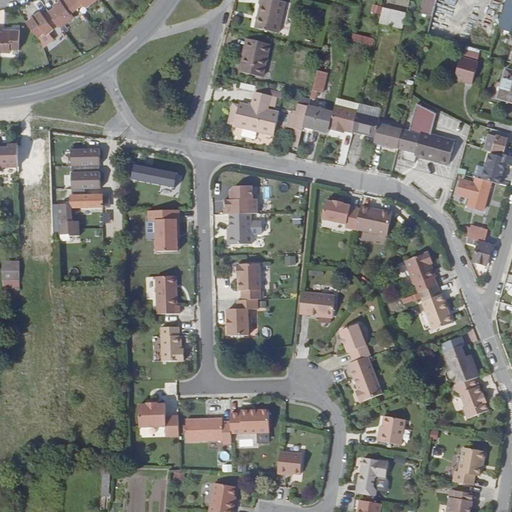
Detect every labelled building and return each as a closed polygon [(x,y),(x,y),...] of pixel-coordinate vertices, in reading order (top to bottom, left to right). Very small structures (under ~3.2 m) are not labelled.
[(60,25),(63,28),(76,17),(73,14),(79,10),(71,0),(60,0),(55,5),(59,10),(52,14),(60,25)] [(71,0),(79,10),(85,5),(88,8),(98,0),(71,0)] [(277,33),(284,2),(276,0),(259,0),(258,4),(259,4),(254,27),(277,33)] [(432,10),(434,0),(424,0),(423,8),(432,10)] [(511,0),(505,0),(497,28),(510,31),(511,23),(511,0)] [(370,13),(380,15),(382,7),(372,4),(370,13)] [(404,15),(381,10),(378,25),(401,30),(404,15)] [(27,22),(38,36),(44,32),(47,35),(60,25),(52,14),(50,12),(44,16),(40,12),(27,22)] [(0,35),(0,52),(13,53),(13,49),(20,49),(21,31),(4,30),(4,36),(0,35)] [(372,47),(374,38),(353,34),(351,42),(372,47)] [(246,39),(243,50),(245,50),(243,57),(242,56),(238,71),(260,77),(268,45),(246,39)] [(459,58),(454,78),(471,83),(477,62),(459,58)] [(497,90),(511,94),(511,70),(504,68),(499,83),(497,90)] [(315,72),(308,99),(313,100),(315,91),(320,92),(325,74),(315,72)] [(497,90),(492,88),(489,97),(495,99),(497,90)] [(511,103),(511,94),(497,90),(495,99),(511,103)] [(237,104),(237,105),(232,125),(232,127),(255,133),(256,131),(271,135),(277,114),(265,111),(266,105),(273,107),(274,99),(253,93),(249,107),(237,104)] [(336,99),(334,106),(342,108),(356,112),(358,104),(336,99)] [(396,148),(396,149),(402,151),(400,161),(412,164),(414,157),(446,165),(453,142),(428,136),(434,113),(415,103),(407,133),(401,131),(396,148)] [(232,125),(237,105),(232,104),(226,124),(232,125)] [(300,132),(301,127),(306,107),(296,105),(293,117),(290,130),(300,132)] [(344,131),(351,132),(351,130),(356,114),(356,112),(342,108),(334,106),(332,113),(328,130),(340,133),(340,130),(344,131)] [(301,127),(327,134),(328,130),(332,113),(306,107),(301,127)] [(351,130),(375,136),(377,124),(379,119),(356,114),(351,130)] [(283,128),(290,130),(293,117),(287,116),(283,128)] [(373,142),(396,148),(401,131),(401,130),(377,124),(375,136),(373,142)] [(286,146),(296,148),(300,132),(290,130),(286,146)] [(69,135),(49,131),(50,156),(56,156),(55,138),(69,140),(69,135)] [(495,136),(491,151),(500,154),(504,141),(497,139),(497,136),(495,136)] [(0,167),(0,166),(17,166),(17,158),(17,145),(7,145),(7,148),(0,148),(0,167)] [(102,170),(102,156),(73,156),(73,170),(86,170),(86,177),(73,177),(73,196),(86,196),(86,193),(102,193),(102,177),(100,177),(100,170),(102,170)] [(485,167),(491,168),(492,166),(477,162),(475,162),(472,163),(470,164),(469,165),(468,167),(472,168),(484,172),(485,167)] [(129,180),(175,187),(177,170),(130,163),(129,167),(131,168),(129,180)] [(497,184),(509,187),(511,175),(511,166),(503,164),(497,184)] [(489,181),(495,183),(499,170),(491,168),(485,167),(484,172),(472,168),(470,176),(475,177),(489,181)] [(480,210),(489,181),(475,177),(467,207),(480,210)] [(224,200),(225,215),(251,214),(257,214),(257,199),(252,199),(252,187),(234,187),(230,192),(230,200),(227,200),(224,200)] [(114,209),(114,195),(102,196),(102,207),(102,209),(114,209)] [(102,207),(102,196),(86,196),(73,196),(72,196),(72,202),(72,207),(102,207)] [(72,202),(52,202),(53,231),(59,231),(59,232),(69,232),(69,236),(80,236),(79,221),(73,222),(72,207),(72,202)] [(345,229),(354,231),(358,212),(348,210),(349,207),(341,205),(341,204),(333,202),(332,203),(324,202),(320,220),(345,225),(345,229)] [(389,214),(359,207),(358,212),(354,231),(384,237),(389,214)] [(180,210),(149,211),(149,221),(156,221),(157,252),(178,251),(178,238),(177,220),(180,220),(180,210)] [(251,214),(230,215),(230,236),(228,236),(228,245),(252,244),(251,214)] [(470,225),(466,238),(483,243),(486,230),(470,225)] [(30,229),(31,249),(49,248),(49,228),(30,229)] [(466,238),(458,235),(460,240),(476,246),(472,261),(484,266),(490,245),(483,243),(466,238)] [(415,285),(435,277),(428,257),(430,256),(429,253),(406,261),(415,285)] [(285,265),(296,265),(296,256),(285,256),(285,265)] [(19,261),(2,261),(3,279),(20,279),(19,261)] [(260,264),(237,265),(238,275),(240,275),(240,279),(240,291),(242,291),(243,300),(258,300),(261,300),(260,264)] [(175,276),(156,277),(157,315),(180,314),(179,306),(177,306),(177,288),(174,288),(175,276)] [(401,299),(403,304),(419,299),(417,294),(401,299)] [(300,295),(298,316),(332,319),(334,299),(300,295)] [(452,323),(443,295),(424,301),(434,330),(452,323)] [(243,300),(238,300),(238,309),(228,309),(229,336),(249,335),(248,310),(258,309),(258,300),(243,300)] [(343,355),(347,365),(366,358),(368,357),(356,324),(332,333),(341,356),(343,355)] [(179,327),(161,328),(162,361),(184,361),(184,349),(182,349),(181,336),(179,336),(179,327)] [(475,378),(479,377),(475,365),(472,366),(468,356),(465,357),(460,346),(464,345),(461,337),(441,345),(444,353),(450,370),(454,369),(457,370),(459,375),(458,379),(454,381),(456,386),(475,378)] [(380,395),(366,358),(347,365),(341,367),(343,373),(351,393),(347,394),(352,406),(380,395)] [(454,369),(450,370),(447,371),(446,375),(448,379),(454,381),(458,379),(459,375),(457,370),(454,369)] [(456,386),(455,386),(457,393),(461,395),(465,405),(463,408),(468,419),(488,411),(485,403),(487,402),(484,394),(482,395),(475,378),(456,386)] [(147,405),(139,405),(140,428),(166,427),(167,437),(179,436),(179,416),(166,417),(166,404),(158,404),(158,403),(147,403),(147,405)] [(383,407),(381,418),(380,423),(377,423),(376,432),(398,436),(403,411),(383,407)] [(242,413),(231,414),(231,433),(270,433),(269,410),(256,410),(256,412),(251,412),(250,410),(242,411),(242,413)] [(223,419),(186,420),(187,441),(223,440),(223,419)] [(454,482),(473,485),(475,475),(480,476),(483,461),(484,461),(486,452),(464,448),(460,472),(456,472),(454,482)] [(390,454),(365,449),(362,466),(360,466),(356,485),(376,489),(378,480),(375,478),(376,471),(380,467),(387,468),(390,454)] [(219,460),(227,462),(229,453),(221,451),(219,460)] [(280,453),(278,473),(278,474),(288,475),(289,473),(295,473),(303,474),(304,455),(280,453)] [(214,485),(208,511),(233,511),(235,504),(233,503),(234,497),(235,488),(214,485)] [(471,501),(474,501),(476,492),(450,488),(445,511),(469,511),(470,506),(471,501)] [(378,511),(380,504),(359,500),(357,511),(378,511)]
